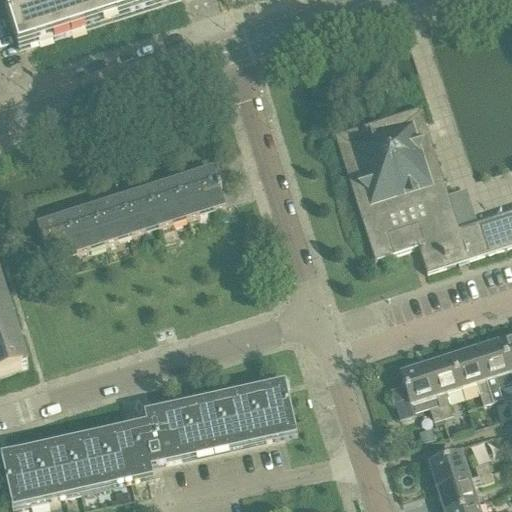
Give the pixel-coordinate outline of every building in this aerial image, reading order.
[(19,51),(178,0),(35,0),(5,10),(19,51)] [(419,112),(333,140),(373,265),(409,253),(417,251),(425,277),(467,264),(511,249),(511,214),(477,226),(476,226),(470,215),(460,197),(450,200),(447,201),(447,200),(424,128),(419,112)] [(220,187),(217,188),(212,173),(36,229),(48,268),(225,212),(219,193),(222,192),(220,187)] [(0,379),(26,371),(3,298),(0,298),(0,379)] [(511,343),(500,348),(510,378),(511,377),(511,379),(511,343)] [(500,348),(476,355),(493,408),(503,405),(499,393),(511,388),(511,379),(511,377),(510,378),(500,348)] [(484,411),(493,408),(476,355),(451,363),(461,394),(476,389),(484,411)] [(446,398),(461,394),(451,363),(426,371),(436,402),(437,401),(440,411),(439,411),(443,424),(453,421),(449,408),(446,398)] [(397,414),(436,402),(426,371),(401,379),(405,392),(391,396),(397,414)] [(105,440),(1,463),(2,467),(11,509),(146,480),(144,470),(285,440),(295,438),(285,395),(284,390),(145,421),(146,425),(133,428),(134,433),(105,440)] [(434,427),(443,424),(439,411),(430,414),(434,427)] [(436,494),(467,484),(459,459),(428,469),(436,494)] [(478,481),(491,477),(488,468),(475,472),(478,481)] [(481,491),(494,487),(491,477),(478,481),(481,491)] [(442,511),(465,511),(475,509),(467,484),(436,494),(442,511)]
